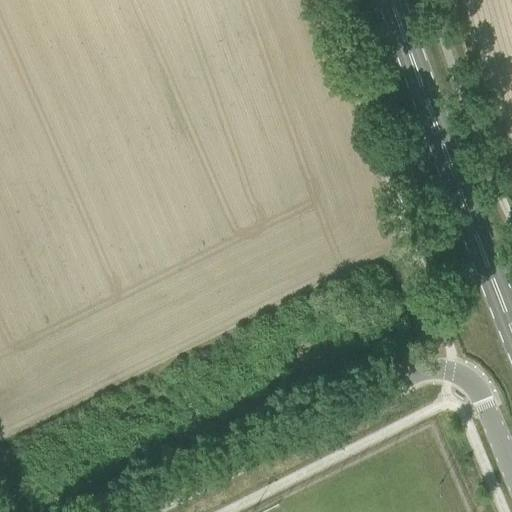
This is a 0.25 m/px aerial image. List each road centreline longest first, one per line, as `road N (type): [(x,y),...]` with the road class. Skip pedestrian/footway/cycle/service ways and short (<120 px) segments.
road 1 (tertiary): [(142,511),(432,372),(468,381),(511,468)]
road 2 (primary): [(511,308),(396,0)]
